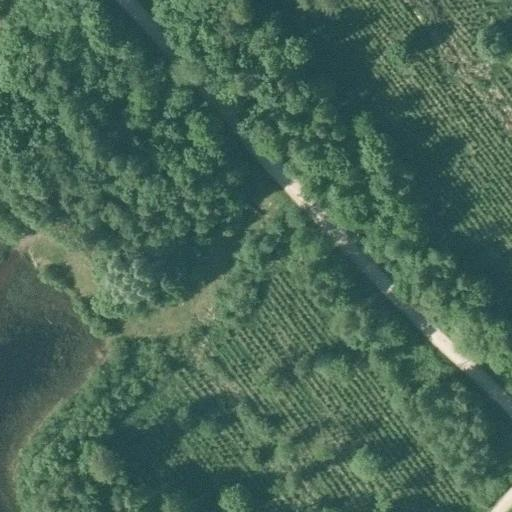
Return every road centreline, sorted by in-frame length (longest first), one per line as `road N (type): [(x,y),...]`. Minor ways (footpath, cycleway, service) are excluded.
road 1 (track): [(511,409),(275,173),(133,10)]
road 2 (track): [(158,333),(275,173)]
